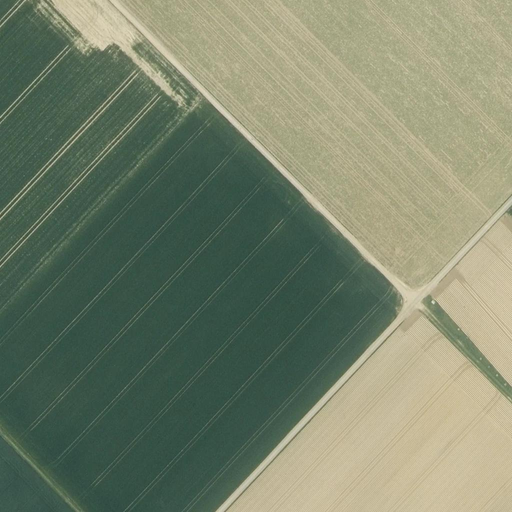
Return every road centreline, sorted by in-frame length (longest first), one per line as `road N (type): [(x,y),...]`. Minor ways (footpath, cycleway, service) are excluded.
road 1 (track): [(416,303),(114,0)]
road 2 (track): [(416,303),(220,511)]
road 3 (track): [(511,200),(416,303)]
road 4 (track): [(511,397),(416,303)]
